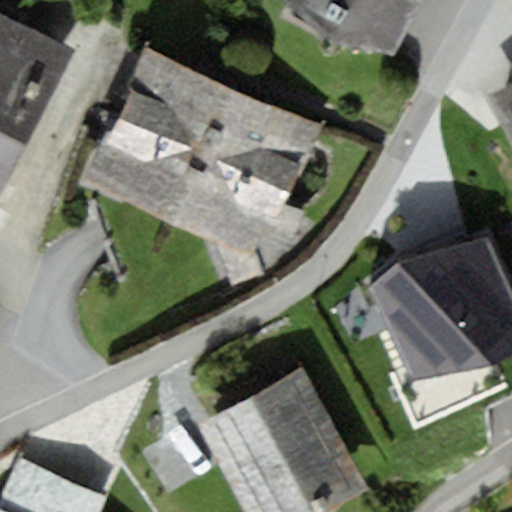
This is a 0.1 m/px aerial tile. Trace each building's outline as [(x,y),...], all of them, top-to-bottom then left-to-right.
[(298,0),(398,52),(424,0),(298,0)] [(0,8),(0,198),(78,49),(0,8)] [(327,126),(151,42),(90,169),(266,253),(327,126)] [(511,91),(498,99),(511,124),(511,91)] [(305,362),(205,419),(257,511),(317,511),(372,481),(305,362)] [(93,511),(99,500),(22,467),(1,511),(93,511)]
